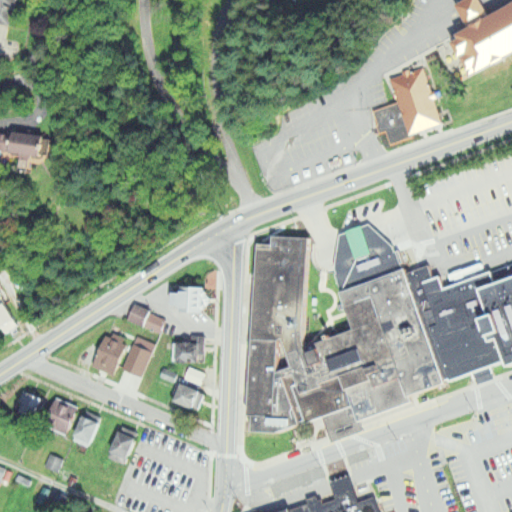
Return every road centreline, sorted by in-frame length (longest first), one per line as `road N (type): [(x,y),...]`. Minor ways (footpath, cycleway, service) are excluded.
road 1 (secondary): [(511,121),(233,227),(0,373)]
road 2 (residential): [(238,185),(199,147),(162,90),(143,0),(17,125),(32,119),(39,104),(31,86),(0,86)]
road 3 (residential): [(225,491),(511,386)]
road 4 (tertiary): [(233,227),(225,491)]
road 5 (residential): [(234,0),(222,59),(222,130),(250,219)]
road 6 (residential): [(22,359),(225,445)]
